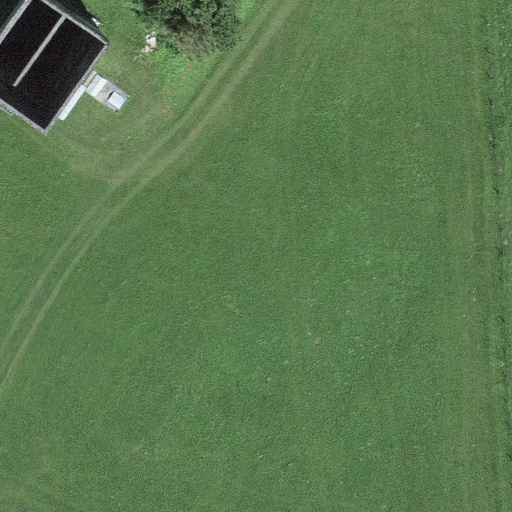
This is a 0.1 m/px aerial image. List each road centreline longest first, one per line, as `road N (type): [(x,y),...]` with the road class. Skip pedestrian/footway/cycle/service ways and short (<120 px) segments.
road 1 (motorway): [(0,210),(429,511)]
road 2 (motorway): [(511,204),(220,0)]
